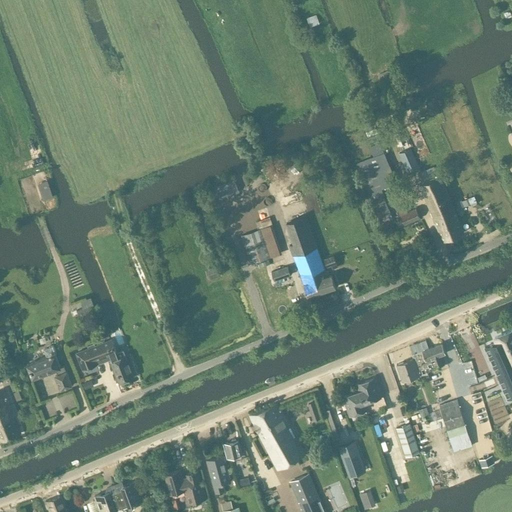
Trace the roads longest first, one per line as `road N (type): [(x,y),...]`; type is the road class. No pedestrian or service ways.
road 1 (unclassified): [(0,452),(511,236)]
road 2 (tertiary): [(0,504),(511,288)]
road 3 (track): [(183,375),(125,241),(111,185),(118,127)]
road 4 (track): [(264,170),(245,133),(118,127)]
road 5 (track): [(118,127),(71,0)]
